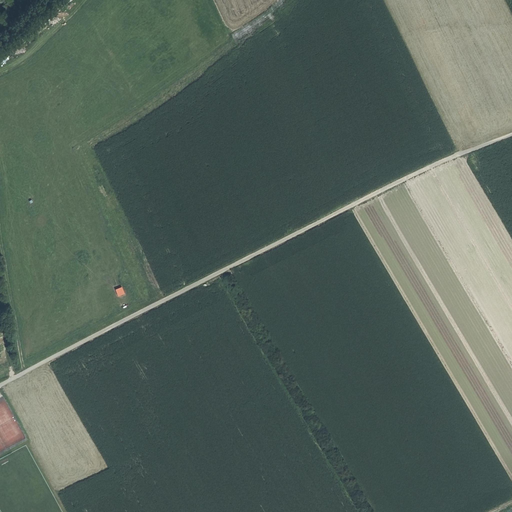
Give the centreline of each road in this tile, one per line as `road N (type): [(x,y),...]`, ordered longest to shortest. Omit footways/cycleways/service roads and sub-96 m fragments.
road 1 (track): [(511,134),(418,170),(0,385)]
road 2 (track): [(24,373),(0,234)]
